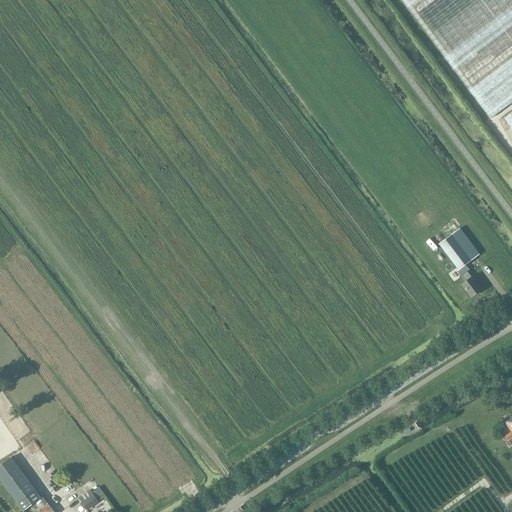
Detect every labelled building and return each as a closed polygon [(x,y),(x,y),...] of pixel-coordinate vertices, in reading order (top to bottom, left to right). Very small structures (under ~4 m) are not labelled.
[(511,0),(401,0),(490,119),(511,102),(511,0)] [(445,199),(426,214),(435,227),(455,212),(445,199)] [(461,268),(477,289),(491,279),(482,266),(488,261),(476,246),(466,254),(471,260),(461,268)] [(11,458),(0,465),(0,478),(24,511),(33,505),(41,498),(11,458)] [(64,484),(55,487),(58,495),(66,493),(64,484)] [(105,497),(99,488),(92,492),(90,490),(79,498),(82,503),(81,504),(84,508),(86,507),(88,510),(105,497)] [(41,498),(33,505),(37,511),(47,504),(42,497),(41,498)]
